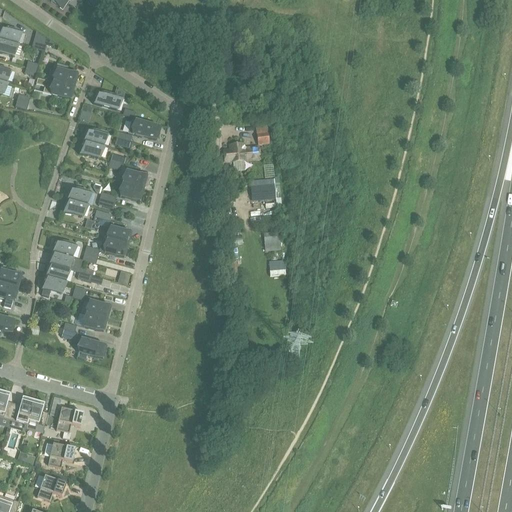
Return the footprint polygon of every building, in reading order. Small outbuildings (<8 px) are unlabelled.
[(52,0),(51,3),(62,11),(68,2),(69,2),(70,0),(52,0)] [(135,47),(135,45),(133,30),(137,29),(134,10),(118,12),(123,48),(135,47)] [(0,29),(0,41),(16,46),(20,33),(9,30),(0,29)] [(36,33),(33,43),(45,46),(46,40),(36,33)] [(13,58),(16,46),(0,41),(0,54),(2,55),(13,58)] [(33,43),(31,49),(45,53),(46,47),(45,46),(33,43)] [(26,69),(37,72),(39,66),(28,63),(26,69)] [(0,82),(6,84),(9,72),(0,69),(0,82)] [(26,69),(24,75),(36,78),(37,72),(26,69)] [(58,72),(54,84),(74,90),(78,76),(68,75),(58,72)] [(74,90),(54,84),(51,97),(61,100),(71,101),(74,90)] [(105,95),(96,94),(93,105),(117,112),(121,99),(105,95)] [(17,102),(28,105),(30,99),(18,96),(17,102)] [(17,102),(15,108),(26,111),(28,105),(17,102)] [(122,117),(134,120),(137,112),(125,109),(122,117)] [(160,130),(136,123),(131,122),(127,134),(132,136),(148,140),(157,141),(160,130)] [(82,142),(102,148),(106,135),(95,132),(85,131),(82,142)] [(117,140),(131,144),(132,143),(130,143),(132,137),(119,133),(117,140)] [(257,135),(258,146),(268,145),(267,134),(257,135)] [(115,146),(130,150),(131,144),(117,140),(115,146)] [(99,160),(102,148),(82,142),(79,156),(88,157),(99,160)] [(244,145),(229,146),(229,151),(223,151),(225,163),(230,163),(258,160),(257,150),(244,152),(244,145)] [(123,165),(125,166),(127,160),(112,156),(110,162),(122,165),(123,165)] [(120,172),(122,165),(110,162),(108,169),(120,172)] [(123,186),(143,192),(147,178),(137,177),(127,174),(123,186)] [(275,200),(274,180),(251,182),(252,201),(275,200)] [(143,192),(123,186),(120,198),(131,201),(140,202),(143,192)] [(66,200),(86,206),(89,194),(79,191),(69,190),(66,200)] [(100,200),(115,205),(117,198),(101,194),(100,200)] [(82,218),(86,206),(66,200),(62,214),(72,215),(82,218)] [(98,206),(113,210),(115,205),(100,200),(98,206)] [(94,218),(110,222),(111,216),(96,212),(94,218)] [(92,225),(107,229),(110,222),(94,218),(92,225)] [(111,230),(108,242),(128,248),(131,234),(122,233),(111,230)] [(51,253),(71,259),(75,246),(64,243),(54,242),(51,253)] [(125,259),(128,248),(108,242),(104,255),(115,258),(125,259)] [(86,247),(84,256),(97,260),(99,251),(86,247)] [(68,271),(71,259),(51,253),(48,265),(68,271)] [(82,262),(95,266),(97,260),(84,256),(82,262)] [(238,276),(236,263),(229,263),(231,277),(238,276)] [(68,271),(48,265),(45,277),(64,283),(68,271)] [(1,273),(0,278),(0,285),(18,291),(22,277),(12,276),(14,270),(3,267),(1,273)] [(80,269),(78,274),(93,278),(94,277),(85,275),(87,271),(80,269)] [(92,284),(93,278),(78,274),(77,280),(92,284)] [(61,295),(64,283),(45,277),(41,291),(50,292),(61,295)] [(118,284),(126,287),(128,281),(119,278),(118,284)] [(18,291),(0,285),(0,298),(5,300),(15,302),(18,291)] [(72,299),(83,302),(86,290),(75,287),(72,299)] [(90,304),(87,316),(107,322),(111,308),(101,307),(90,304)] [(104,333),(107,322),(87,316),(84,329),(94,332),(104,333)] [(15,324),(0,319),(0,333),(2,334),(12,335),(15,324)] [(64,324),(63,330),(74,333),(76,327),(64,324)] [(61,338),(76,342),(78,334),(74,333),(63,330),(61,338)] [(106,349),(82,342),(77,361),(85,363),(87,357),(94,359),(103,360),(106,349)] [(10,395),(0,392),(0,418),(9,421),(13,407),(7,405),(10,395)] [(19,409),(13,407),(9,421),(27,426),(28,422),(34,402),(22,399),(19,409)] [(58,408),(59,408),(61,401),(54,399),(52,407),(58,408)] [(44,405),(34,402),(28,422),(38,425),(37,426),(44,428),(48,415),(47,417),(41,415),(44,405)] [(56,432),(63,434),(62,439),(69,441),(70,435),(69,435),(71,427),(80,429),(83,416),(61,411),(56,432)] [(53,446),(47,467),(61,471),(63,462),(72,464),(75,451),(53,446)] [(34,459),(19,454),(17,462),(32,467),(34,459)] [(62,485),(64,479),(50,474),(48,479),(44,478),(37,499),(50,503),(53,495),(61,498),(66,486),(62,485)] [(3,498),(0,506),(0,511),(16,511),(20,504),(3,498)]
